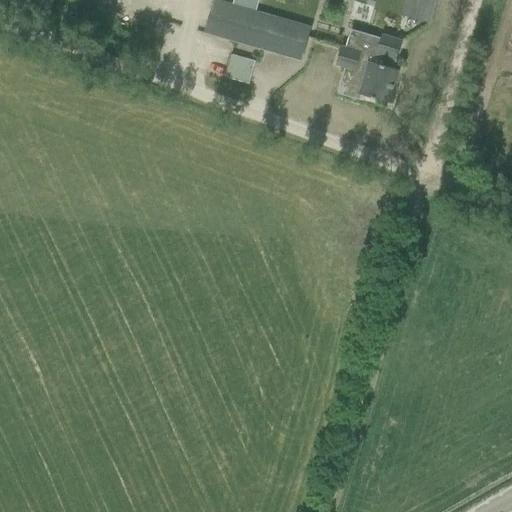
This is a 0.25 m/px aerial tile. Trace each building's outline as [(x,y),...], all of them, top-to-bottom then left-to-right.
[(12,0),(49,12),(52,0),(12,0)] [(232,40),(301,60),(310,28),(214,0),(205,32),(232,40)] [(431,20),(436,0),(412,0),(409,14),(431,20)] [(397,60),(402,41),(382,35),(377,53),(362,49),(361,52),(341,47),(336,65),(346,68),(339,93),(359,99),(360,95),(389,103),(398,70),(394,69),(396,60),(397,60)] [(232,54),(227,76),(250,81),(255,60),(232,54)]
